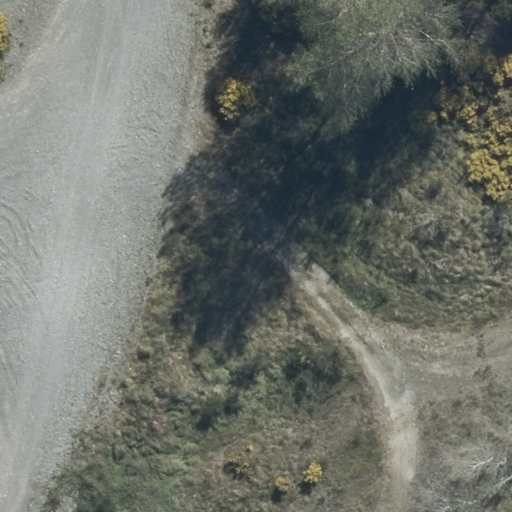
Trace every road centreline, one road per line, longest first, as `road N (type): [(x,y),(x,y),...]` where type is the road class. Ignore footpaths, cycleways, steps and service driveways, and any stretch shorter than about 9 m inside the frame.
road 1 (track): [(403,511),(405,377),(280,250),(104,148)]
road 2 (track): [(0,478),(71,346),(132,0)]
